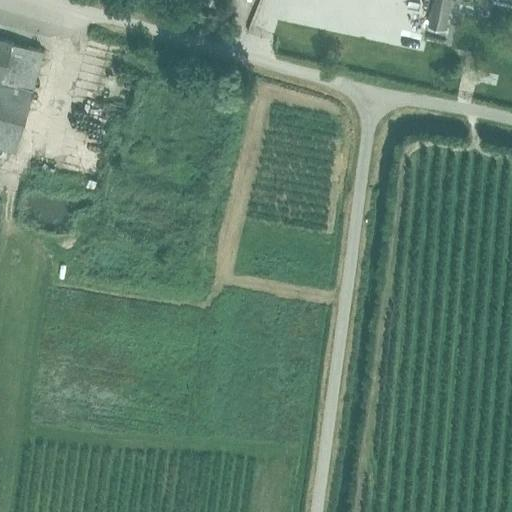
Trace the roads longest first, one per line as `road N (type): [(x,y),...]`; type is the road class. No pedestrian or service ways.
road 1 (unclassified): [(316,511),(373,94)]
road 2 (residential): [(373,94),(50,0)]
road 3 (residential): [(511,120),(373,94)]
